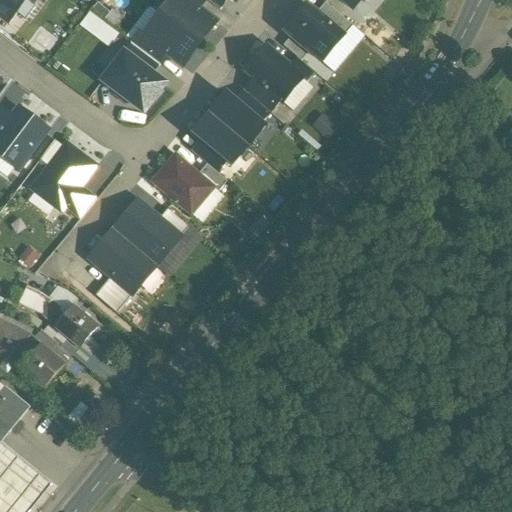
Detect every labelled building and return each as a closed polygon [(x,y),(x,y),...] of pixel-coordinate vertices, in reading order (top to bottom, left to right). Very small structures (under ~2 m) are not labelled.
[(0,0),(0,1),(18,15),(19,16),(31,0),(0,0)] [(199,11),(184,0),(172,0),(160,17),(199,46),(216,24),(199,11)] [(204,0),(184,0),(199,11),(206,2),(204,0)] [(204,0),(206,2),(220,12),(228,0),(204,0)] [(341,0),(355,11),(363,0),(341,0)] [(18,15),(0,1),(0,21),(8,27),(18,15)] [(344,39),(353,28),(326,5),(316,16),(344,39)] [(310,54),(322,65),(344,39),(316,16),(307,8),(285,34),(291,39),(310,54)] [(76,27),(107,48),(117,33),(87,12),(76,27)] [(199,46),(160,17),(145,37),(143,39),(165,56),(182,68),(199,46)] [(165,56),(143,39),(145,37),(139,33),(130,44),(132,45),(158,65),(165,56)] [(284,48),(302,63),(310,54),(291,39),(284,48)] [(125,55),(152,76),(160,67),(132,45),(124,55),(125,55)] [(290,70),(266,50),(247,73),(255,80),(282,103),(283,103),(302,81),(307,85),(315,76),(297,61),(290,70)] [(152,76),(125,55),(103,83),(144,115),(166,87),(152,76)] [(255,80),(244,92),(271,116),(282,103),(255,80)] [(244,92),(235,102),(262,126),(271,116),(244,92)] [(229,96),(212,116),(249,148),(266,129),(262,126),(235,102),(229,96)] [(0,135),(13,117),(0,107),(0,135)] [(0,135),(0,156),(18,170),(47,132),(19,110),(13,117),(0,135)] [(212,116),(195,135),(201,140),(228,164),(232,167),(249,148),(212,116)] [(201,140),(191,152),(218,176),(228,164),(201,140)] [(64,150),(55,143),(41,162),(50,169),(64,150)] [(50,169),(34,191),(79,225),(98,200),(82,188),(96,169),(66,147),(64,150),(50,169)] [(212,189),(176,158),(155,183),(191,214),(212,189)] [(138,204),(114,232),(157,268),(181,240),(159,221),(138,204)] [(159,221),(181,240),(189,230),(167,212),(159,221)] [(114,232),(90,261),(111,279),(133,297),(157,268),(114,232)] [(117,315),(133,297),(111,279),(96,298),(117,315)] [(59,311),(51,304),(41,317),(51,325),(55,328),(63,319),(57,314),(59,311)] [(96,330),(71,309),(63,319),(55,328),(79,349),(96,330)] [(28,337),(0,323),(0,355),(6,359),(20,370),(40,347),(28,337)] [(55,328),(51,325),(43,334),(56,344),(72,358),(79,349),(55,328)] [(56,344),(48,354),(64,368),(72,358),(56,344)] [(40,347),(20,370),(27,377),(23,381),(28,385),(32,381),(44,391),(64,368),(48,354),(40,347)] [(0,430),(6,436),(28,409),(5,390),(0,396),(0,430)] [(70,416),(77,424),(92,410),(84,402),(70,416)] [(0,511),(29,511),(50,488),(24,467),(0,446),(0,511)]
